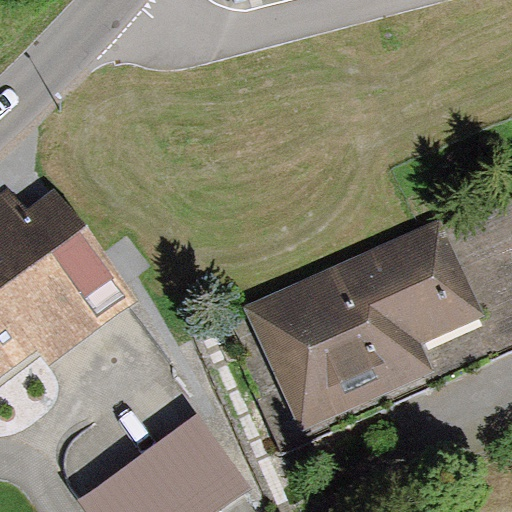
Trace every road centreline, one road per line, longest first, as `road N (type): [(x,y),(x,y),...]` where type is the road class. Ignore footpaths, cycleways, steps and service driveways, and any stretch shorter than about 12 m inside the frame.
road 1 (residential): [(360,511),(511,415)]
road 2 (tertiary): [(113,0),(0,116)]
